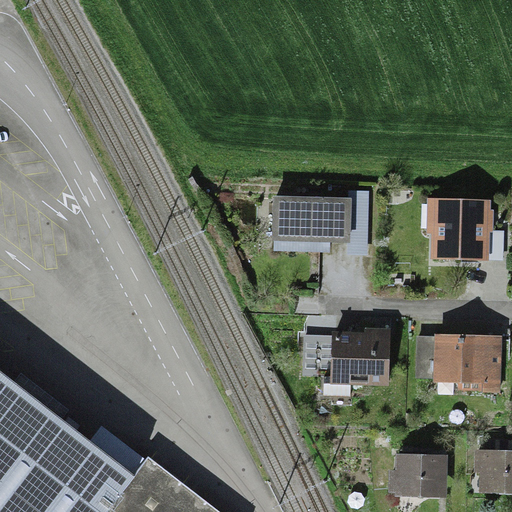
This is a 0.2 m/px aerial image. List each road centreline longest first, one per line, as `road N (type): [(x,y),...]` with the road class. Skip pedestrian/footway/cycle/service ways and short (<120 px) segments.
road 1 (unknown): [(0,39),(45,68),(92,143),(261,511)]
road 2 (track): [(511,177),(194,168),(86,0)]
